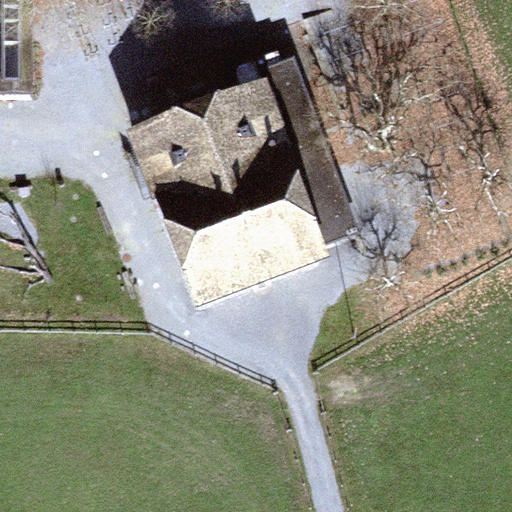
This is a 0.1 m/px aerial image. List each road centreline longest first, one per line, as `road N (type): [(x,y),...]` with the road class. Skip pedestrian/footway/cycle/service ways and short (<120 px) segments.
road 1 (track): [(308,0),(295,11),(80,76),(173,321),(295,360)]
road 2 (track): [(295,360),(332,511)]
